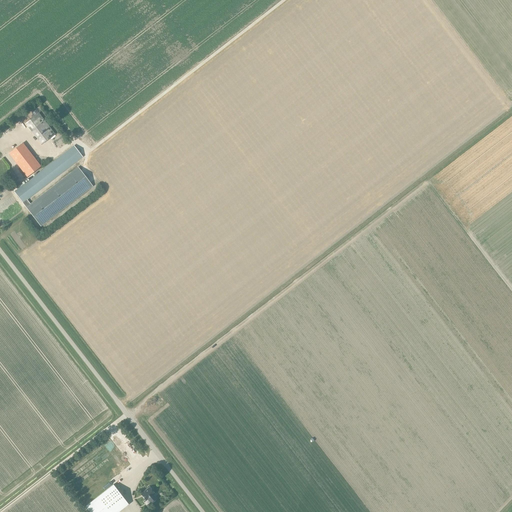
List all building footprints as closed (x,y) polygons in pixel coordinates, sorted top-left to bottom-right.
[(55,135),(44,120),(39,113),(25,123),(42,145),(55,135)] [(27,177),(40,166),(23,143),(9,154),(27,177)] [(76,145),(54,161),(14,192),(41,227),(93,187),(77,167),(30,204),(27,200),(84,155),(76,145)] [(90,511),(118,511),(128,504),(113,485),(86,506),(90,511)] [(151,503),(156,499),(153,495),(155,494),(150,487),(141,494),(146,500),(148,499),(151,503)]
